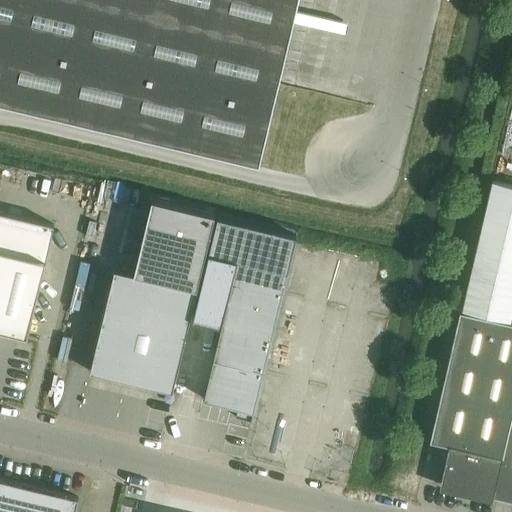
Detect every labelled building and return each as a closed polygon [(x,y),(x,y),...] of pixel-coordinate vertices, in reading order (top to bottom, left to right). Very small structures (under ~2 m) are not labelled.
[(0,0),(0,103),(260,165),(279,85),(299,0),(0,0)] [(511,315),(511,184),(493,180),(463,310),(511,321),(511,315)] [(152,203),(135,275),(197,290),(214,218),(152,203)] [(0,328),(28,335),(55,225),(0,211),(0,328)] [(218,217),(193,319),(222,326),(204,399),(239,407),(236,417),(252,420),(254,411),(288,272),(295,243),(296,236),(218,217)] [(91,367),(90,372),(172,391),(197,290),(135,275),(115,270),(91,367)] [(441,484),(511,500),(511,323),(460,312),(430,441),(431,442),(450,446),(441,484)] [(0,511),(75,511),(79,499),(0,479),(0,511)]
